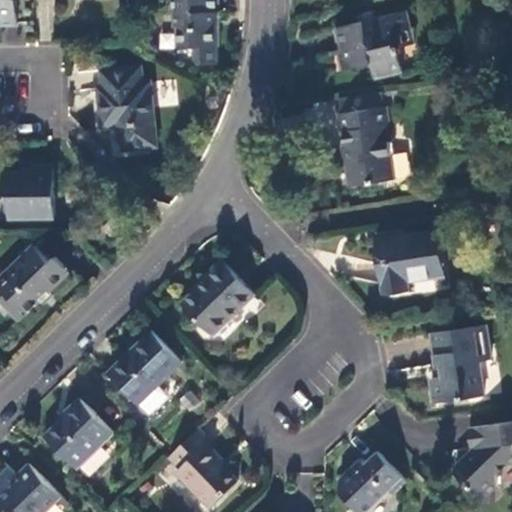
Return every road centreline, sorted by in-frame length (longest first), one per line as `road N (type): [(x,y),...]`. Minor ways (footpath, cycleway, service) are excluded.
road 1 (residential): [(337,319),(246,408),(287,452),(372,377)]
road 2 (residential): [(216,201),(0,401)]
road 3 (residential): [(265,0),(254,106),(216,201)]
road 4 (residential): [(216,201),(337,319)]
road 5 (residential): [(0,116),(46,114),(45,65),(0,67)]
